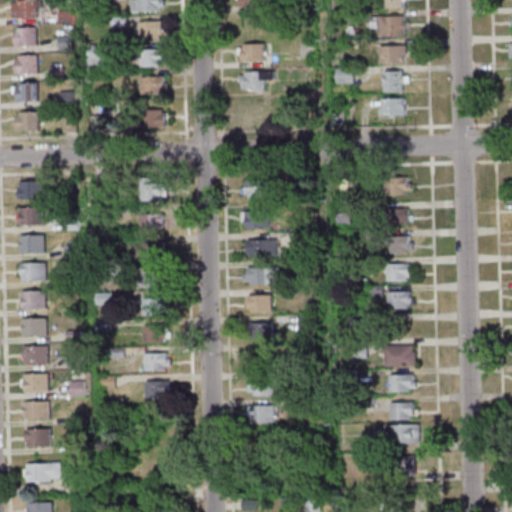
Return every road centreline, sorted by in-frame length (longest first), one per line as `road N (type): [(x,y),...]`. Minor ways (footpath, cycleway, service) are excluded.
road 1 (residential): [(472,511),(456,0)]
road 2 (residential): [(213,511),(199,0)]
road 3 (residential): [(461,145),(0,157)]
